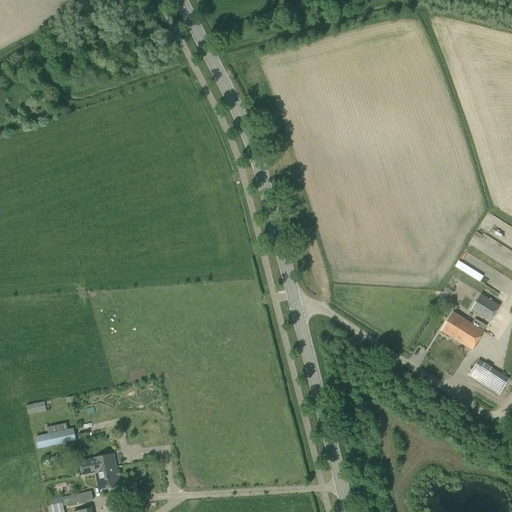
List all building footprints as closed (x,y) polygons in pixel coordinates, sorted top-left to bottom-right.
[(446,288),(442,295),(450,299),(453,292),(446,288)] [(490,322),(500,306),(481,294),(471,310),(490,322)] [(467,332),(472,325),(454,313),(442,331),(454,339),(457,334),(461,336),(460,339),(462,340),(467,332)] [(454,339),(472,350),(483,332),(487,327),(475,319),(472,325),(467,332),(462,340),(460,339),(461,336),(457,334),(454,339)] [(498,395),(508,380),(479,361),(470,377),(498,395)] [(45,402),(27,404),(28,414),(46,411),(45,402)] [(47,428),(48,434),(68,430),(66,423),(47,428)] [(48,434),(36,437),(38,449),(76,441),(73,428),(68,430),(48,434)] [(121,485),(114,454),(80,461),(83,476),(96,473),(99,489),(121,485)] [(93,500),(91,491),(61,498),(61,497),(46,500),(48,511),(64,511),(63,506),(93,500)] [(145,511),(146,511),(147,511),(147,510),(148,509),(148,508),(148,507),(148,506),(148,505),(147,504),(147,503),(146,502),(145,502),(144,501),(143,501),(142,501),(141,501),(140,501),(139,502),(138,502),(137,503),(136,504),(136,505),(136,506),(136,507),(136,508),(136,510),(136,511),(137,511),(145,511)] [(111,511),(119,511),(118,503),(110,504),(111,511)]
